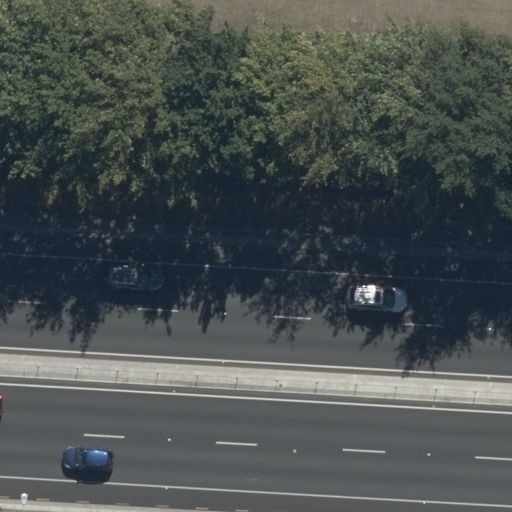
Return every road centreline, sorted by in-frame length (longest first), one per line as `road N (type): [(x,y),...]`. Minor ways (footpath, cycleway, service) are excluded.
road 1 (primary): [(0,299),(511,329)]
road 2 (primary): [(511,459),(0,430)]
